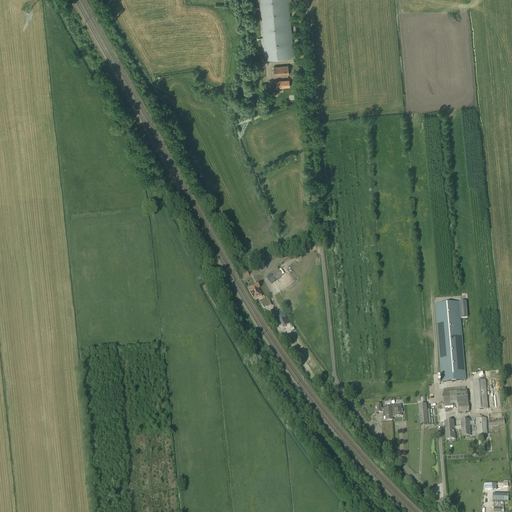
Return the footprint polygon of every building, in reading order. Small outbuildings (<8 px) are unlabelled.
[(259,0),(260,8),(254,8),(254,10),(260,10),(263,38),(257,39),(257,41),(263,40),(265,60),(293,57),(288,2),(289,2),(292,1),(291,0),(259,0)] [(290,67),(272,69),(272,73),(280,73),(280,75),(281,77),(277,77),(278,82),(281,82),(282,84),(286,83),(286,82),(292,81),(291,76),(286,76),(285,75),(284,73),(285,73),(285,72),(291,72),(290,67)] [(275,281),(282,276),(278,270),(271,275),(275,281)] [(251,290),(250,291),(253,298),(253,297),(255,300),(262,297),(258,289),(260,288),(258,285),(256,287),(255,285),(250,288),(251,290)] [(266,308),(267,309),(272,306),(267,297),(260,301),(264,309),(266,308)] [(458,302),(435,304),(442,383),(465,381),(458,302)] [(284,325),(288,323),(281,309),(277,311),(284,325)] [(475,410),(488,408),(485,380),(473,381),(475,410)] [(466,391),(465,388),(443,390),(444,393),(442,393),(444,405),(445,409),(450,408),(450,404),(468,403),(467,391),(466,391)] [(458,413),(469,413),(469,403),(458,404),(458,413)] [(420,425),(428,424),(427,410),(426,404),(418,405),(420,425)] [(386,420),(393,420),(393,417),(402,416),(401,405),(385,407),(386,420)] [(478,435),(487,434),(486,418),(476,419),(478,435)] [(462,436),(471,436),(469,420),(461,420),(462,436)] [(446,440),(455,439),(454,421),(444,422),(446,440)] [(493,502),(504,502),(504,493),(493,493),(493,502)]
